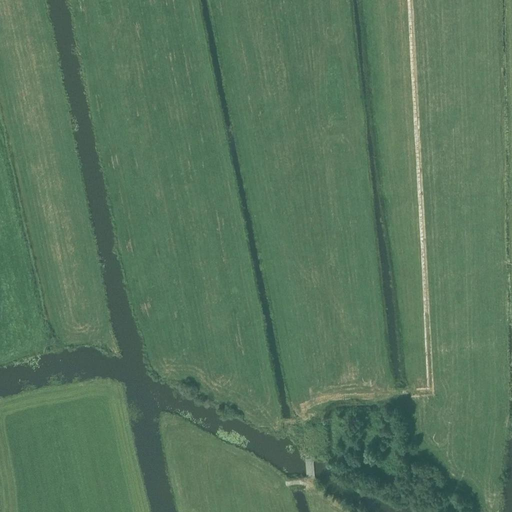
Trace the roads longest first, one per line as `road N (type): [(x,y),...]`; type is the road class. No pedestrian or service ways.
road 1 (track): [(214,0),(309,453)]
road 2 (track): [(410,0),(430,390)]
